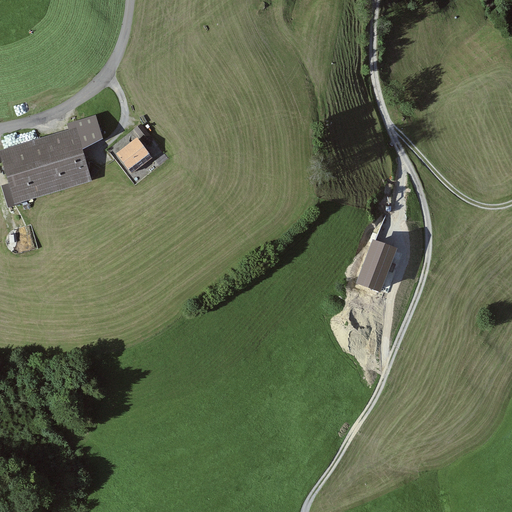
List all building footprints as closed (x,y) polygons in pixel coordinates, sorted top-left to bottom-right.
[(143,117),(136,121),(144,133),(150,128),(143,117)] [(75,131),(0,151),(0,157),(14,205),(90,184),(79,146),(99,140),(93,119),(73,124),(75,131)] [(148,157),(136,140),(114,156),(126,173),(148,157)] [(21,231),(23,244),(38,242),(35,222),(29,223),(30,230),(21,231)] [(396,253),(384,246),(369,272),(381,279),(396,253)]
